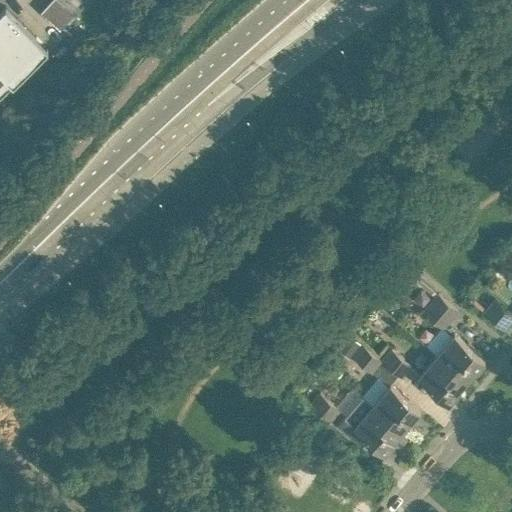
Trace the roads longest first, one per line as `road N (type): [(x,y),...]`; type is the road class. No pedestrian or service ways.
road 1 (secondary): [(0,285),(194,99)]
road 2 (secondary): [(194,99),(363,0)]
road 3 (secondary): [(194,99),(306,0)]
road 4 (residential): [(511,427),(474,436),(447,454),(401,511)]
